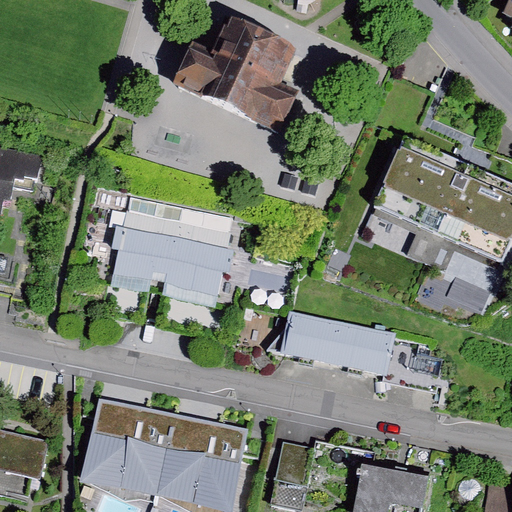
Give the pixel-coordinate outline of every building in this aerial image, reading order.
[(511,0),(510,0),(501,18),(511,23),(511,27),(508,35),(511,37),(511,0)] [(214,48),(193,38),(172,82),(283,133),(303,89),(284,80),(291,64),(299,48),(229,16),(214,48)] [(511,236),(511,200),(396,151),(358,240),(454,280),(488,295),(511,236)] [(39,161),(0,153),(0,221),(3,208),(10,210),(14,190),(32,194),(39,161)] [(285,173),(281,186),(295,191),(299,178),(285,173)] [(304,180),(300,193),(313,197),(317,184),(304,180)] [(152,286),(165,289),(182,210),(130,199),(110,292),(149,300),(152,286)] [(235,221),(182,210),(165,289),(162,303),(215,315),(223,276),(230,277),(235,255),(228,253),(235,221)] [(347,324),(292,313),(283,357),(338,370),(347,324)] [(347,324),(338,370),(438,391),(445,360),(431,358),(432,355),(394,347),(396,334),(347,324)] [(157,498),(176,417),(100,401),(80,487),(157,498)] [(233,511),(248,434),(176,417),(157,498),(210,511),(233,511)] [(0,474),(40,483),(49,443),(0,432),(0,431),(0,474)] [(314,449),(283,443),(276,480),(307,486),(314,449)] [(422,511),(428,483),(361,470),(353,511),(422,511)] [(511,511),(511,487),(491,485),(485,511),(511,511)]
